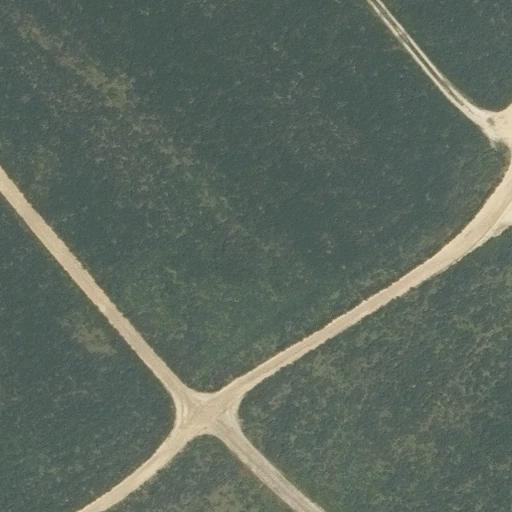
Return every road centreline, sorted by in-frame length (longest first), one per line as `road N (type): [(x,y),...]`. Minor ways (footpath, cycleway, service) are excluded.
road 1 (track): [(511,201),(468,240),(200,414)]
road 2 (track): [(0,178),(200,414)]
road 3 (track): [(373,0),(476,122),(511,133)]
road 4 (track): [(200,414),(158,464),(87,511)]
road 5 (track): [(200,414),(311,511)]
